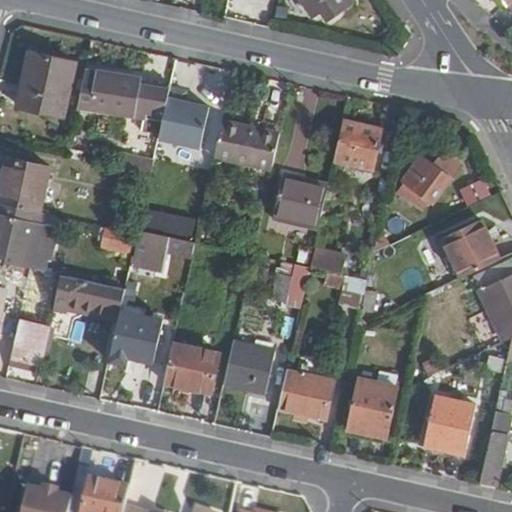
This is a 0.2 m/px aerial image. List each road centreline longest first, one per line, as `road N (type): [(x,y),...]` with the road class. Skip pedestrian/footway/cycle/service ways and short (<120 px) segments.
road 1 (residential): [(482,93),(383,79),(33,0)]
road 2 (residential): [(0,406),(344,482)]
road 3 (residential): [(344,482),(480,511)]
